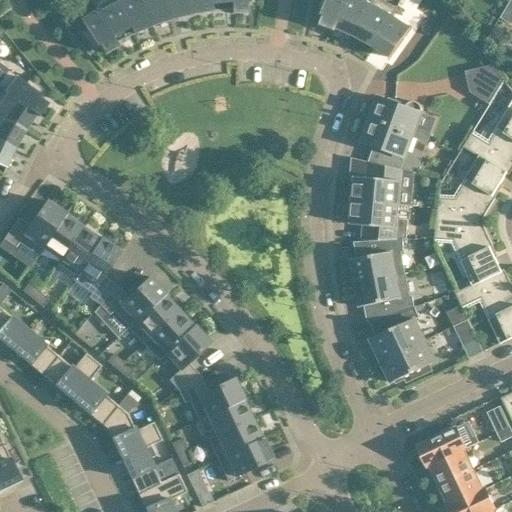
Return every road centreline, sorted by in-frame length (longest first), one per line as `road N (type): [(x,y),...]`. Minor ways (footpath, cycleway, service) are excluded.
road 1 (residential): [(366,435),(317,317),(310,277),(312,157),(336,88),(327,72),(273,57),(203,58),(168,66),(99,103),(71,135),(66,168),(139,211),(196,262),(236,310),(325,472)]
road 2 (residential): [(0,374),(84,447),(116,511)]
road 3 (residential): [(366,435),(511,364)]
